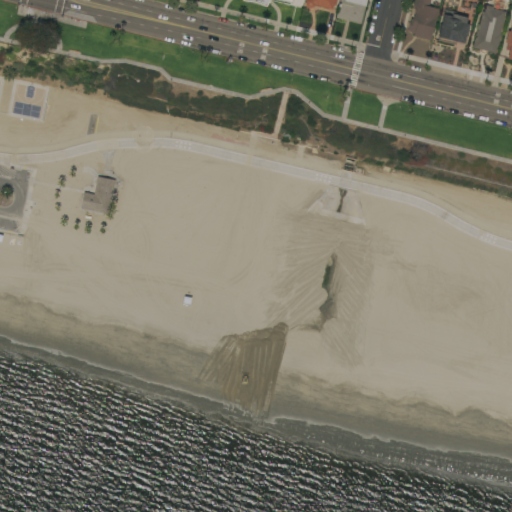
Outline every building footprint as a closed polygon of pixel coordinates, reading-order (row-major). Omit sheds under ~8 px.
[(306,0),(337,0),(336,5),(333,7),(332,10),(314,6),(313,7),(312,8),(310,8),(308,8),(306,7),(305,5),(305,4),(306,1),(306,0)] [(336,18),(340,0),(367,0),(361,25),(336,18)] [(431,41),(414,36),(414,34),(408,32),(411,19),(413,20),(415,13),(415,12),(416,8),(413,7),(414,0),(430,0),(429,7),(439,9),(431,41)] [(500,35),(501,35),(498,46),(497,46),(495,54),(473,48),(477,31),(478,31),(483,12),(485,13),(487,6),(493,7),(493,9),(505,12),(500,35)] [(465,44),(455,42),(455,45),(438,41),(439,38),(438,37),(439,33),(438,33),(440,25),(441,25),(444,15),(445,10),(454,12),(454,15),(468,18),(466,24),(469,25),(465,44)] [(107,214),(96,212),(95,215),(81,212),(82,209),(81,209),(82,206),(78,205),(80,195),(83,196),(84,193),(95,195),(98,180),(114,183),(107,214)]
